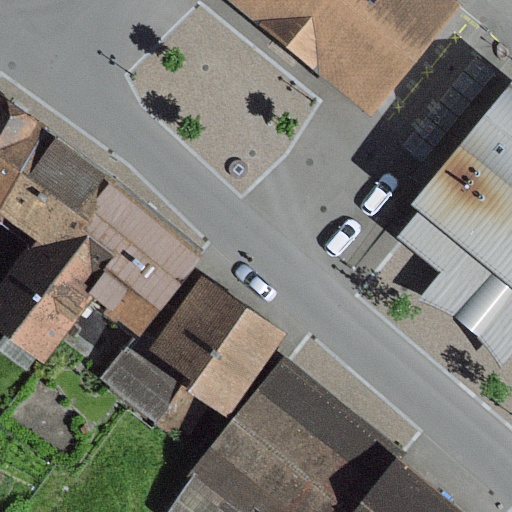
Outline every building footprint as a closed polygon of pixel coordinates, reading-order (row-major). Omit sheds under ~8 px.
[(205,0),(363,126),(452,15),(432,0),(205,0)] [(53,120),(0,84),(0,197),(6,201),(53,120)] [(511,101),(419,214),(425,219),(407,241),(447,273),(424,301),(475,343),(498,362),(511,344),(511,101)] [(122,168),(53,120),(6,201),(45,226),(28,249),(92,295),(101,281),(128,241),(91,216),(117,175),(122,168)] [(215,243),(117,175),(91,216),(128,241),(101,281),(121,293),(115,303),(145,323),(151,327),(208,253),(215,243)] [(92,295),(28,249),(0,287),(0,310),(53,348),(92,295)] [(165,335),(218,261),(208,253),(151,327),(165,335)] [(205,366),(259,290),(218,261),(165,335),(197,360),(205,366)] [(298,318),(259,290),(205,366),(197,360),(159,420),(185,441),(219,387),(240,401),(298,318)] [(197,360),(165,335),(151,327),(145,323),(103,377),(159,420),(197,360)] [(352,511),(404,447),(292,360),(172,511),(352,511)] [(404,447),(352,511),(484,511),(485,510),(404,447)]
